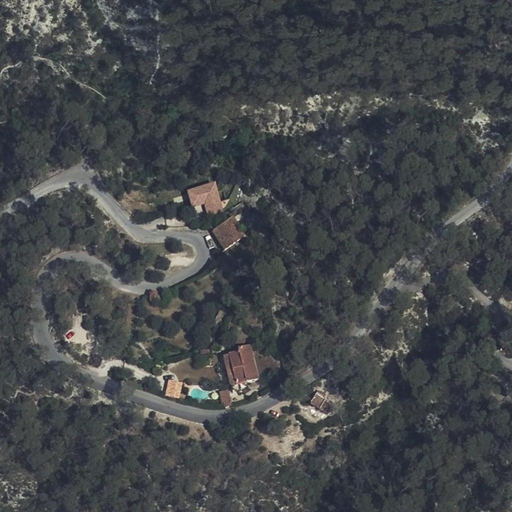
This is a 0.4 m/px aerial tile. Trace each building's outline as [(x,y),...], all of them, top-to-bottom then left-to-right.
[(193,209),(205,205),(209,218),(225,212),(216,183),(187,192),(193,209)] [(234,222),(211,240),(219,254),(243,235),(234,222)] [(213,306),(208,318),(215,321),(219,311),(222,312),(224,306),(217,303),(215,307),(213,306)] [(238,358),(223,361),(228,390),(233,389),(235,396),(246,395),(244,386),(255,385),(249,350),(237,352),(238,358)] [(166,396),(180,398),(183,383),(169,381),(166,396)] [(225,392),(216,393),(217,409),(227,408),(225,392)] [(323,397),(316,392),(307,407),(324,419),(331,408),(321,401),(323,397)]
